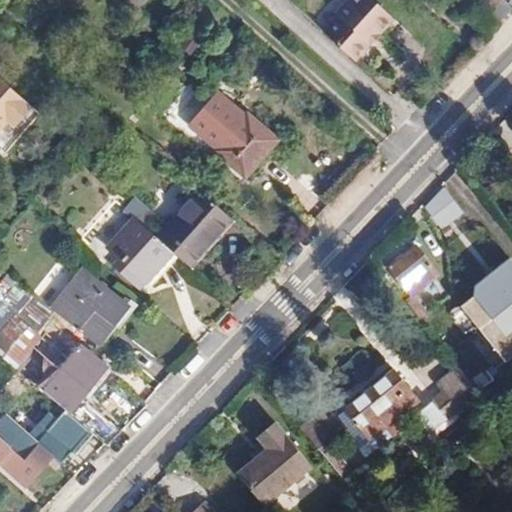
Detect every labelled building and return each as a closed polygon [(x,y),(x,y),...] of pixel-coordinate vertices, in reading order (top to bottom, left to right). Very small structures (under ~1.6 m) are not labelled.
[(130,0),(140,10),(150,0),(130,0)] [(335,32),(365,59),(403,16),(384,0),(355,0),(347,11),(350,14),(335,32)] [(511,19),(511,0),(497,15),(508,24),(511,19)] [(18,122),(26,129),(45,110),(7,76),(0,84),(0,141),(1,142),(18,122)] [(280,139),(219,88),(188,125),(247,176),(280,139)] [(424,205),(443,230),(466,212),(447,188),(424,205)] [(172,240),(203,267),(241,223),(210,197),(172,240)] [(119,252),(158,287),(187,257),(152,226),(147,222),(119,252)] [(432,263),(417,244),(391,265),(402,281),(424,263),(427,267),(432,263)] [(511,261),(471,289),(476,296),(464,304),(503,364),(511,358),(511,261)] [(145,312),(91,269),(57,307),(62,311),(85,329),(108,347),(125,328),(128,331),(145,312)] [(48,325),(70,346),(85,329),(62,311),(48,325)] [(0,336),(0,342),(76,411),(104,380),(107,382),(118,369),(91,345),(80,357),(73,351),(65,360),(39,337),(43,333),(21,314),(0,336)] [(478,388),(458,365),(438,381),(445,389),(416,412),(429,428),(478,388)] [(337,398),(300,428),(319,451),(345,428),(358,442),(369,433),(371,435),(386,422),(408,445),(422,434),(410,420),(408,421),(399,411),(415,397),(392,369),(346,407),(337,398)] [(94,432),(68,412),(45,441),(11,414),(0,427),(0,463),(33,490),(60,457),(68,464),(94,432)] [(93,427),(112,438),(120,424),(100,414),(93,427)] [(312,468),(275,424),(258,439),(265,447),(267,450),(254,461),(237,476),(265,508),(312,468)] [(265,447),(251,458),(254,461),(267,450),(265,447)] [(212,511),(200,498),(189,508),(184,511),(212,511)]
